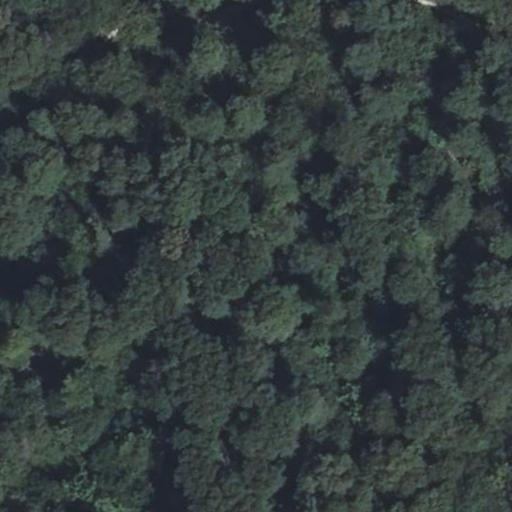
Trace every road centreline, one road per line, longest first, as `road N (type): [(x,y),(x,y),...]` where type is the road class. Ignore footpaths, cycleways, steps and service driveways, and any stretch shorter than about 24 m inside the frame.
road 1 (track): [(0,140),(49,78),(83,62),(136,60),(276,0)]
road 2 (track): [(281,511),(325,472),(402,446),(511,376)]
road 3 (track): [(370,0),(460,16),(511,37)]
